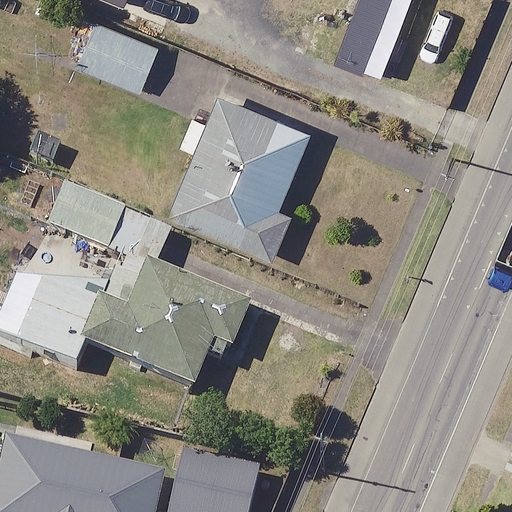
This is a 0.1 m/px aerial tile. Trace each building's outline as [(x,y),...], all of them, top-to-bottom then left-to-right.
[(176,0),(102,0),(166,26),(176,0)] [(349,0),(246,0),(242,12),(261,20),(255,37),(289,50),(308,1),(344,15),(349,0)] [(160,42),(91,18),(75,63),(144,87),(160,42)] [(312,124),(223,86),(210,116),(194,109),(182,138),(198,145),(171,209),(274,253),(294,207),(280,201),(312,124)] [(250,305),(121,254),(102,301),(19,268),(0,316),(0,335),(77,366),(86,345),(194,388),(207,355),(227,363),(250,305)] [(156,511),(165,476),(0,437),(0,511),(156,511)] [(249,511),(259,468),(185,452),(171,511),(249,511)]
